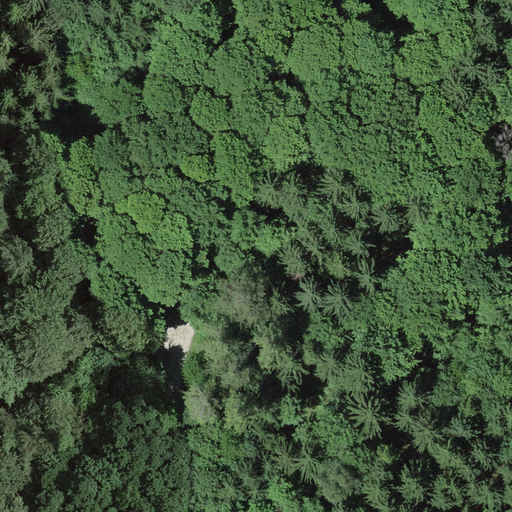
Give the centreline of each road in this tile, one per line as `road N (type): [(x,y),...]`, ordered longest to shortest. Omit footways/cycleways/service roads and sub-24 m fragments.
road 1 (track): [(191,511),(149,397),(49,0)]
road 2 (track): [(149,397),(309,0)]
